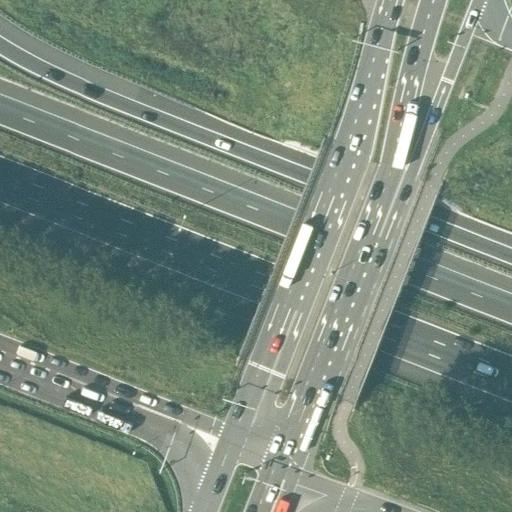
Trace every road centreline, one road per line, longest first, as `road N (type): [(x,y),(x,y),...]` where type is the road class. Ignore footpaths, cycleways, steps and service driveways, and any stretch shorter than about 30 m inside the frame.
road 1 (motorway): [(511,255),(132,108),(0,42)]
road 2 (motorway): [(511,309),(0,108)]
road 3 (motorway): [(0,182),(511,380)]
road 4 (primary): [(389,0),(346,146),(227,449)]
road 5 (primary): [(292,475),(410,173)]
road 6 (motorway): [(0,359),(227,449)]
road 7 (motorway): [(410,173),(413,66),(432,0)]
road 8 (primary): [(410,173),(468,22)]
